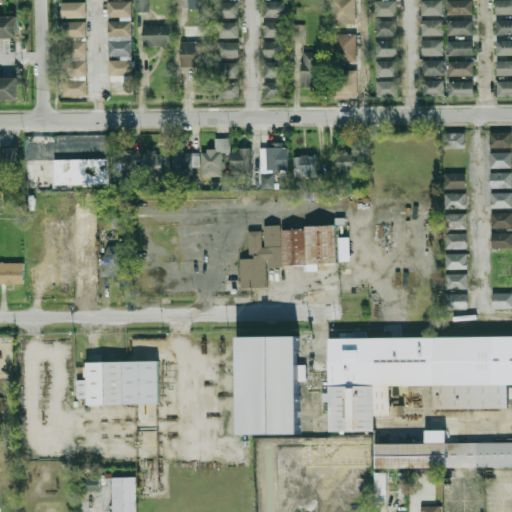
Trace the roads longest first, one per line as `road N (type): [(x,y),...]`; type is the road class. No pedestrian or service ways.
road 1 (tertiary): [(511,113),(0,117)]
road 2 (residential): [(340,312),(0,315)]
